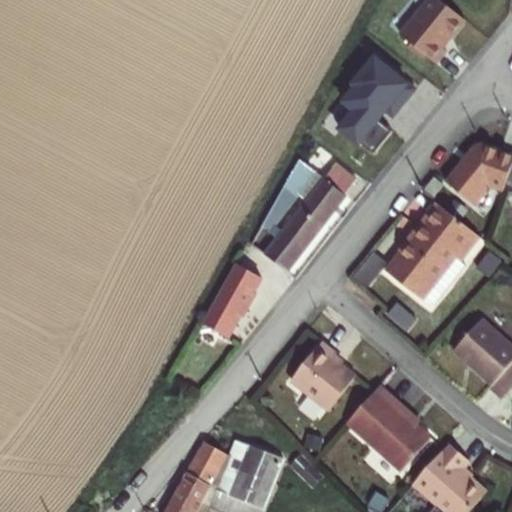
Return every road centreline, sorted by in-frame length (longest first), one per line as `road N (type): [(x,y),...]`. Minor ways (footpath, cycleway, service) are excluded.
road 1 (residential): [(124,511),(319,280)]
road 2 (residential): [(319,280),(479,85),(511,97)]
road 3 (residential): [(319,280),(511,438)]
